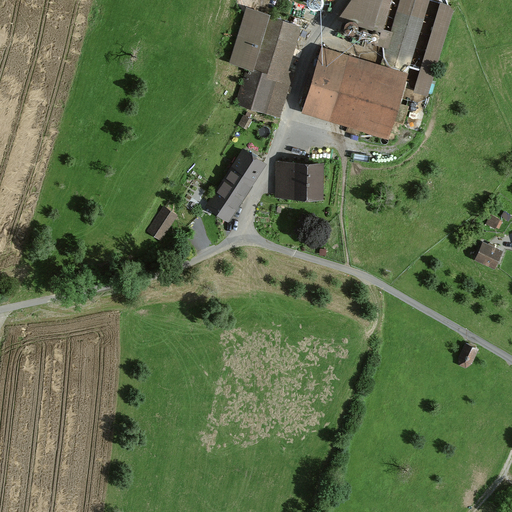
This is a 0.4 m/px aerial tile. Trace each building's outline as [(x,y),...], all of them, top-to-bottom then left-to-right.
[(350,0),(339,17),(380,30),(389,0),(350,0)] [(429,0),(398,0),(382,55),(410,64),(429,0)] [(453,8),(449,3),(440,0),(413,89),(427,93),(453,8)] [(248,67),(237,102),(278,115),(292,72),(287,70),(301,25),(269,15),(269,13),(247,6),(230,61),(248,67)] [(321,45),(301,111),(387,137),(407,71),(321,45)] [(265,160),(242,147),(206,205),(218,213),(229,219),(265,160)] [(276,159),(276,195),(324,195),(324,178),(324,159),(276,159)] [(161,238),(177,213),(163,205),(147,230),(161,238)] [(505,210),(502,215),(508,220),(511,215),(505,210)] [(500,218),(491,214),(486,223),(496,227),(500,218)] [(483,240),(475,258),(494,267),(502,249),(493,245),(483,240)] [(478,347),(465,341),(459,356),(460,363),(467,365),(472,362),(478,347)]
